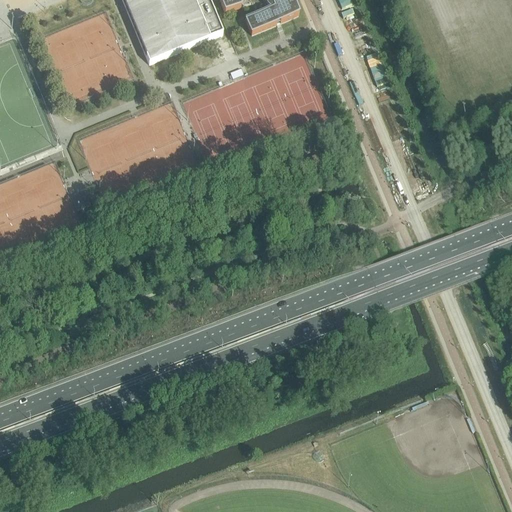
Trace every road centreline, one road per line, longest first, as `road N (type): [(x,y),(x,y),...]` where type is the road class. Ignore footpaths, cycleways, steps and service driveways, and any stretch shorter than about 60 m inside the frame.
road 1 (trunk): [(511,228),(0,422)]
road 2 (trunk): [(0,443),(511,249)]
